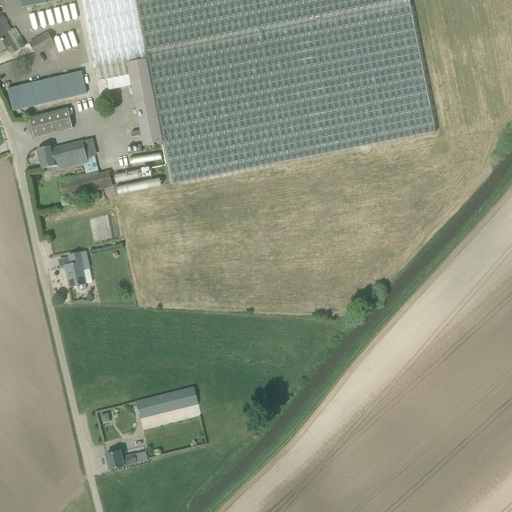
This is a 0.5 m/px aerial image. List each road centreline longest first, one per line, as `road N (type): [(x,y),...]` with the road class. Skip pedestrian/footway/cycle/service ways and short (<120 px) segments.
road 1 (track): [(511,181),(272,459),(215,511)]
road 2 (unclassified): [(99,511),(0,121)]
